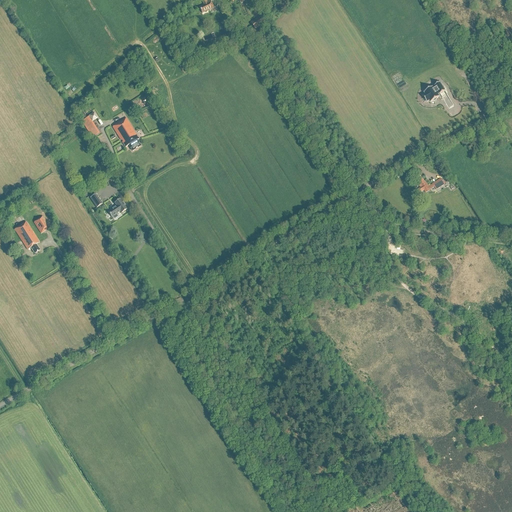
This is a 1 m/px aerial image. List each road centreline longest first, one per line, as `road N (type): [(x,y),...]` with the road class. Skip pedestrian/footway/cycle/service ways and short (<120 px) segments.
road 1 (unclassified): [(0,404),(511,107)]
road 2 (track): [(254,31),(356,191)]
